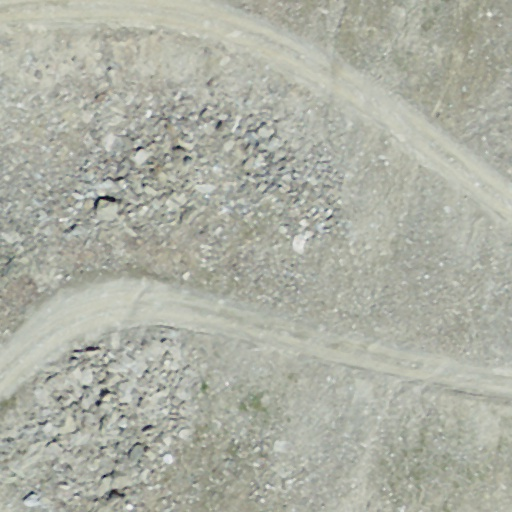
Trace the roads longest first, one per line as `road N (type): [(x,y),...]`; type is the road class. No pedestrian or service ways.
road 1 (track): [(0,10),(158,8),(258,39),(389,115),(511,206)]
road 2 (track): [(511,381),(130,300),(71,308),(0,369)]
